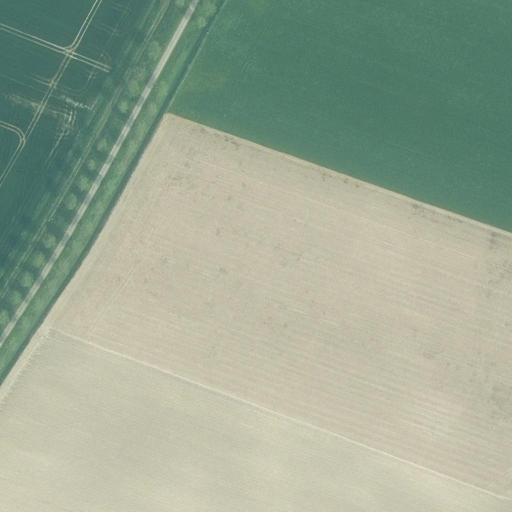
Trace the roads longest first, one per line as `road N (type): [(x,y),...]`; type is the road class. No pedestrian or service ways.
road 1 (unclassified): [(0,342),(195,0)]
road 2 (track): [(161,0),(0,283)]
